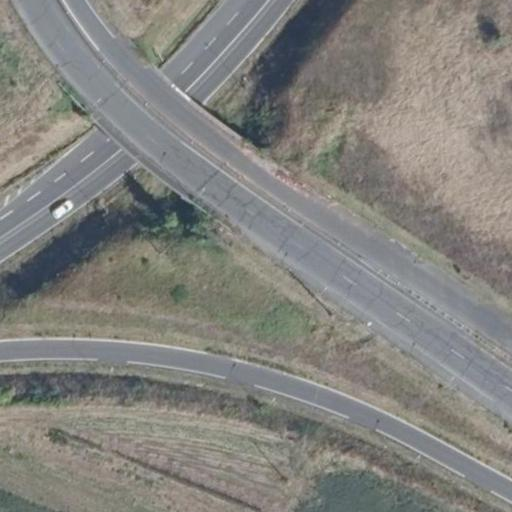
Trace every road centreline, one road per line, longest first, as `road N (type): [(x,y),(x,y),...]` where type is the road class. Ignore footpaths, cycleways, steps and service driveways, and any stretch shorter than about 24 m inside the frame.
road 1 (primary): [(31,0),(79,73),(150,146),(511,391)]
road 2 (secondary): [(511,340),(193,133),(131,79),(74,0)]
road 3 (primary): [(0,351),(136,352),(238,370),(343,405),(511,491)]
road 4 (secondary): [(0,241),(150,126),(272,0)]
